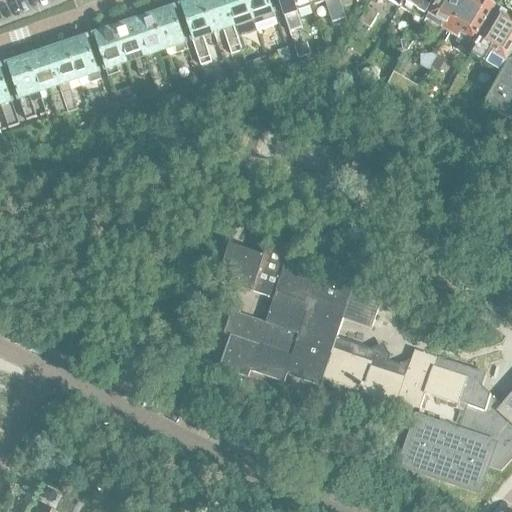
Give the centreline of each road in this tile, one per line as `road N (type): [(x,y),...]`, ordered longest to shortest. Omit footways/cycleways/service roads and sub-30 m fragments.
road 1 (residential): [(41,365),(334,511)]
road 2 (residential): [(0,39),(116,0)]
